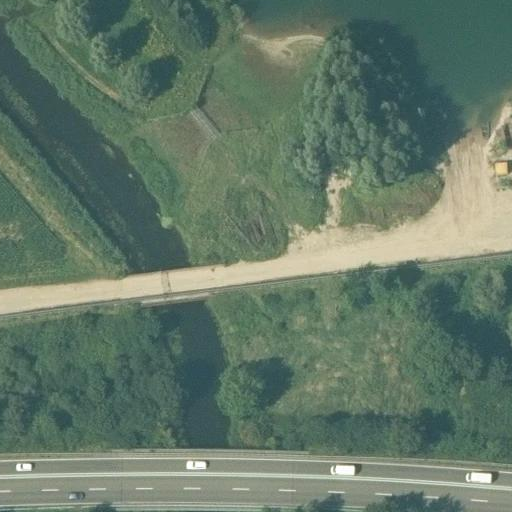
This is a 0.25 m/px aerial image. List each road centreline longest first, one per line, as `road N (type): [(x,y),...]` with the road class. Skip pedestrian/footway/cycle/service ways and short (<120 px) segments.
road 1 (track): [(0,307),(511,242)]
road 2 (trunk): [(0,486),(293,481),(511,498)]
